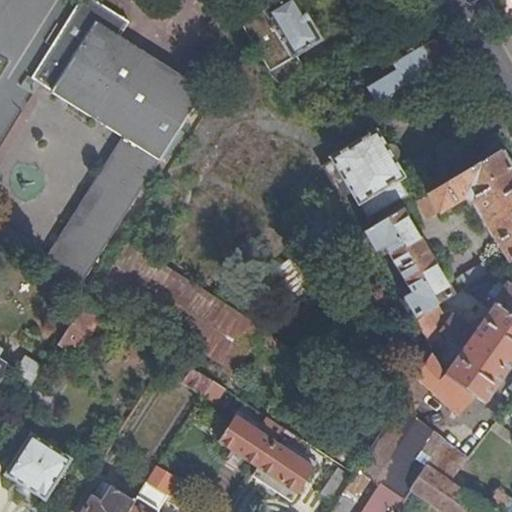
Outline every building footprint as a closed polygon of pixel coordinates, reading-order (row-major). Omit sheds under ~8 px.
[(34,84),(38,87),(105,130),(122,141),(73,218),(45,262),(81,286),(137,198),(204,94),(120,40),(129,25),(90,0),(80,0),(30,82),(26,79),(24,84),(31,89),(34,84)] [(297,0),(282,0),(264,10),(293,59),(299,56),(323,42),(297,0)] [(264,10),(239,25),(269,74),(293,59),(264,10)] [(367,88),(377,104),(454,57),(442,35),(394,63),(398,69),(367,88)] [(309,73),(299,56),(293,59),(269,74),(272,78),(284,88),(309,73)] [(304,167),(243,129),(170,243),(183,251),(178,259),(226,290),(304,167)] [(332,163),(320,170),(330,184),(341,178),(358,207),(360,206),(367,218),(406,195),(399,182),(404,179),(377,133),(330,160),(332,163)] [(511,260),(511,171),(501,153),(427,196),(439,212),(462,198),(474,202),(509,262),(511,260)] [(453,296),(403,210),(366,231),(376,251),(385,246),(416,298),(407,302),(416,318),(438,304),(453,296)] [(186,285),(127,247),(100,289),(177,339),(229,372),(255,331),(186,285)] [(467,287),(491,273),(484,261),(461,275),(467,287)] [(462,347),(445,374),(466,411),(478,397),(486,403),(511,366),(511,288),(508,285),(497,301),(481,290),(471,296),(490,310),(475,329),(454,315),(441,332),(462,347)] [(104,314),(85,301),(85,302),(58,344),(76,356),(100,320),(104,314)] [(416,318),(434,348),(444,342),(436,326),(446,320),(438,304),(416,318)] [(283,348),(258,332),(250,343),(275,359),(283,348)] [(445,374),(432,355),(418,378),(429,389),(459,417),(466,411),(445,374)] [(211,383),(191,370),(179,388),(199,401),(206,392),(211,383)] [(429,389),(418,378),(384,430),(396,438),(411,416),(429,389)] [(224,392),(211,383),(206,392),(218,400),(224,392)] [(275,444),(284,430),(268,420),(262,429),(238,414),(219,443),(259,470),(275,444)] [(396,438),(384,430),(355,476),(353,479),(343,494),(356,503),(350,511),(398,511),(413,489),(428,466),(450,482),(467,460),(434,434),(435,432),(411,416),(396,438)] [(72,459),(32,433),(5,475),(45,501),(72,459)] [(284,450),(275,444),(259,470),(297,495),(317,465),(287,445),(284,450)] [(494,511),(487,507),(450,482),(428,466),(413,489),(445,511),(494,511)] [(147,483),(158,490),(164,479),(160,476),(162,472),(156,468),(147,483)] [(343,494),(353,479),(338,469),(321,495),(337,505),(343,494)] [(84,511),(128,511),(135,502),(104,482),(84,511)] [(128,511),(158,511),(169,497),(158,490),(147,483),(135,502),(128,511)] [(494,511),(511,511),(511,500),(499,491),(487,507),(494,511)]
